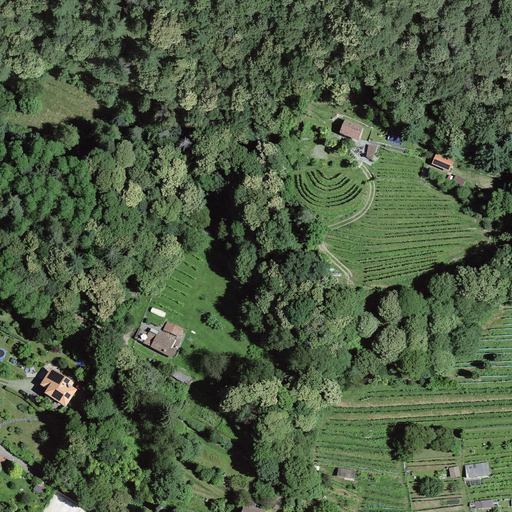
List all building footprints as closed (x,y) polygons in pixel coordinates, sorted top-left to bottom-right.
[(363,127),(344,119),(338,132),(357,141),(363,127)] [(376,147),(368,145),(365,157),(374,159),(376,147)] [(436,151),(431,164),(449,172),(455,159),(436,151)] [(183,330),(166,322),(162,330),(180,338),(183,330)] [(180,342),(158,331),(156,336),(148,332),(142,344),(172,358),(180,342)] [(73,383),(50,368),(39,385),(47,389),(44,394),(65,407),(77,390),(71,386),(73,383)] [(467,477),(491,475),(489,460),(466,463),(467,477)] [(52,500),(71,511),(78,501),(58,490),(52,500)] [(268,511),(244,503),(240,511),(268,511)]
